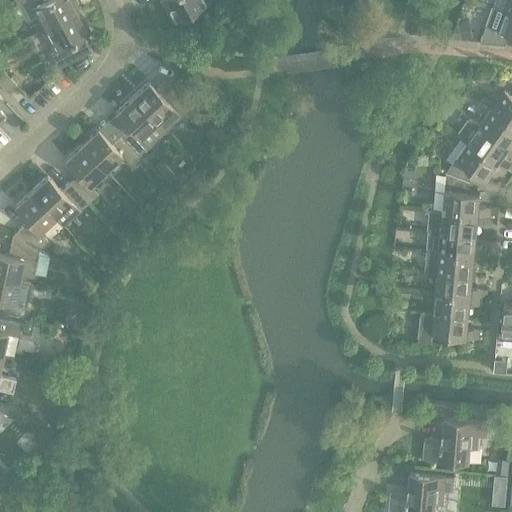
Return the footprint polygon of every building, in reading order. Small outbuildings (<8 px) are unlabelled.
[(35,16),(43,31),(78,11),(72,0),(47,0),(44,2),(43,0),(23,0),(17,3),(16,4),(26,21),(35,16)] [(161,0),(173,21),(209,2),(207,0),(161,0)] [(494,5),(486,26),(497,30),(511,35),(511,12),(504,9),(494,5)] [(44,30),(43,31),(54,52),(50,54),(56,65),(61,66),(87,52),(79,38),(90,32),(78,11),(66,18),(44,30)] [(470,20),(459,22),(461,39),(473,37),(470,20)] [(0,84),(8,93),(17,85),(0,66),(0,84)] [(132,97),(156,124),(165,133),(190,108),(165,82),(156,90),(148,82),(132,97)] [(493,109),(511,122),(511,95),(505,91),(493,109)] [(129,126),(120,135),(142,158),(151,150),(149,148),(165,133),(156,124),(132,97),(116,112),(129,126)] [(481,125),(510,145),(511,142),(511,122),(493,109),(481,125)] [(460,135),(469,142),(507,169),(511,162),(511,161),(503,155),(510,145),(481,125),(471,118),(460,135)] [(82,144),(106,170),(122,156),(133,167),(142,158),(120,135),(111,143),(98,129),(82,144)] [(469,142),(447,173),(470,181),(475,173),(485,180),(493,169),(503,176),(507,169),(469,142)] [(78,173),(70,182),(89,202),(98,194),(90,185),(106,170),(82,144),(65,159),(78,173)] [(166,167),(159,174),(168,183),(175,177),(166,167)] [(443,211),(490,216),(498,216),(499,208),(479,206),(481,193),(469,192),(469,181),(470,181),(447,173),(446,174),(443,211)] [(31,191),(56,217),(64,227),(81,211),(80,211),(89,202),(70,182),(61,190),(48,176),(31,191)] [(28,221),(13,234),(39,250),(48,241),(39,233),(56,217),(31,191),(15,206),(28,221)] [(431,210),(429,230),(477,235),(478,223),(489,224),(490,216),(443,211),(431,210)] [(429,230),(427,250),(486,255),(487,248),(476,247),(477,235),(429,230)] [(0,253),(0,276),(20,281),(22,271),(33,274),(39,250),(13,234),(13,235),(8,255),(0,253)] [(425,271),(437,272),(473,275),(474,264),(486,265),(486,255),(427,250),(425,271)] [(437,272),(435,293),(436,293),(483,297),(483,289),(472,288),(473,275),(437,272)] [(15,302),(20,281),(0,276),(0,312),(24,317),(27,305),(15,302)] [(435,293),(433,313),(469,316),(470,304),(482,306),(483,297),(436,293),(435,293)] [(501,339),(511,340),(511,303),(504,303),(501,339)] [(422,312),(419,341),(432,342),(432,335),(479,339),(479,329),(468,328),(469,316),(433,313),(422,312)] [(0,353),(3,354),(7,334),(13,335),(13,334),(20,336),(23,323),(0,318),(0,353)] [(0,364),(2,354),(0,353),(0,389),(16,393),(18,379),(0,375),(0,364)] [(495,359),(494,372),(507,373),(508,360),(495,359)] [(2,402),(0,404),(0,410),(6,414),(10,406),(2,402)] [(489,436),(490,423),(446,419),(444,440),(427,438),(425,458),(469,462),(471,447),(480,448),(481,436),(489,436)] [(39,426),(31,439),(46,447),(53,433),(39,426)] [(0,473),(0,491),(9,483),(0,473)] [(454,491),(456,477),(411,473),(409,494),(393,493),(390,511),(435,511),(436,501),(445,502),(446,490),(454,491)] [(494,493),(505,494),(506,494),(508,476),(507,476),(496,475),(495,476),(494,493)] [(494,493),(493,504),(504,505),(505,505),(506,494),(505,494),(494,493)] [(13,501),(13,511),(26,511),(26,500),(13,501)]
